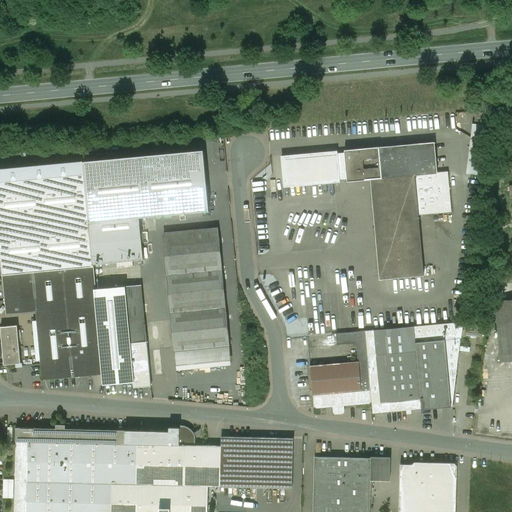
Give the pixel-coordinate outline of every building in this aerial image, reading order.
[(487,114),(475,112),(474,124),(486,125),(487,114)] [(486,125),(474,124),(468,174),(481,176),(487,126),(486,125)] [(379,148),(382,179),(371,180),(380,280),(424,276),(419,215),(452,212),(448,172),(437,173),(434,143),(379,148)] [(379,147),(344,150),(345,152),(345,162),(347,180),(347,182),(353,181),(353,182),(371,180),(382,179),(379,148),(379,147)] [(337,153),(338,153),(338,151),(281,156),(284,188),(340,183),(340,180),(339,181),(339,179),(298,182),(295,159),(337,155),(337,153)] [(337,155),(295,159),(298,182),(339,179),(339,181),(340,180),(347,180),(345,162),(345,152),(338,153),(337,153),(337,155)] [(214,163),(180,166),(183,196),(216,193),(214,163)] [(180,166),(139,170),(142,200),(183,196),(180,166)] [(84,175),(0,182),(0,245),(3,275),(93,266),(84,175)] [(219,232),(163,237),(174,351),(229,346),(219,232)] [(97,271),(98,285),(130,284),(129,274),(110,275),(110,263),(104,264),(104,270),(97,271)] [(93,266),(3,275),(7,314),(37,311),(43,380),(102,374),(103,374),(95,290),(95,289),(93,266)] [(95,289),(95,290),(103,374),(102,374),(103,384),(133,382),(134,388),(151,386),(142,286),(95,289)] [(511,360),(511,298),(497,299),(501,361),(511,360)] [(463,322),(414,327),(416,351),(422,410),(452,407),(461,339),(464,322),(463,322)] [(414,327),(365,331),(367,356),(416,351),(414,327)] [(365,331),(336,334),(337,345),(356,343),(358,362),(368,361),(367,356),(365,331)] [(18,333),(2,334),(5,364),(21,363),(18,333)] [(416,351),(367,356),(368,361),(371,402),(373,414),(422,410),(416,351)] [(358,362),(310,366),(314,407),(371,402),(368,361),(358,362)] [(126,430),(66,429),(66,425),(56,425),(56,429),(16,428),(16,441),(125,444),(126,430)] [(169,431),(126,430),(125,444),(180,445),(180,428),(169,428),(169,431)] [(294,439),(222,437),(220,487),(292,489),(294,439)] [(16,441),(14,511),(171,511),(172,486),(184,486),(185,466),(185,446),(180,445),(125,444),(16,441)] [(209,446),(185,445),(185,446),(185,466),(208,467),(209,446)] [(371,459),(315,457),(313,511),(370,511),(371,481),(390,481),(391,457),(371,457),(371,459)] [(455,511),(457,466),(400,465),(399,511),(455,511)]
